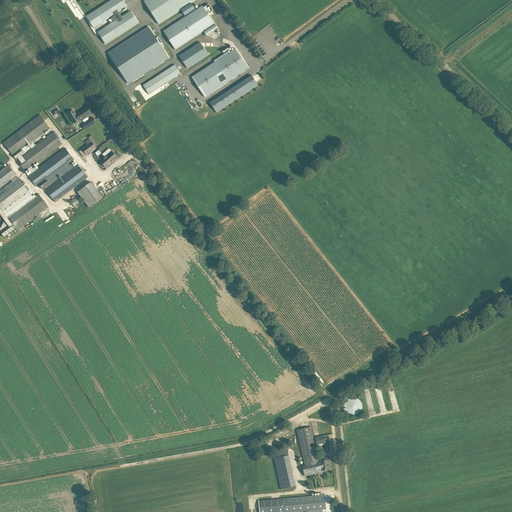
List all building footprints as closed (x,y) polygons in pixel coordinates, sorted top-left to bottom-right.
[(112,0),(86,17),(94,28),(114,15),(117,20),(98,32),(105,44),(138,23),(130,11),(122,17),(118,12),(127,6),(123,0),(112,0)] [(145,0),(143,1),(159,24),(181,10),(191,3),(195,1),(195,0),(145,0)] [(191,3),(181,10),(185,16),(195,9),(191,3)] [(202,6),(163,31),(175,50),(214,24),(207,14),(210,12),(206,6),(204,8),(202,6)] [(204,32),(206,36),(218,29),(215,24),(204,32)] [(148,27),(108,53),(128,83),(131,81),(132,82),(145,73),(145,72),(151,68),(152,69),(165,60),(165,59),(168,57),(161,47),(163,45),(158,37),(156,38),(148,27)] [(200,42),(179,56),(188,69),(208,55),(200,42)] [(215,62),(192,77),(205,97),(248,68),(235,49),(228,53),(227,52),(214,61),(215,62)] [(175,64),(143,86),(148,94),(181,73),(179,70),(182,68),(180,65),(177,67),(175,64)] [(252,76),(210,103),(217,114),(259,86),(252,76)] [(68,114),(74,124),(90,114),(87,108),(76,115),(73,111),(72,112),(71,111),(69,112),(69,113),(68,114)] [(4,143),(14,156),(29,145),(32,149),(17,160),(25,172),(29,169),(32,173),(29,176),(37,187),(74,160),(65,148),(36,170),(33,166),(62,144),(53,132),(36,145),(33,141),(50,128),(40,115),(4,143)] [(82,126),(84,130),(96,122),(93,118),(89,121),(82,126)] [(96,147),(92,142),(90,139),(86,142),(88,145),(82,149),(86,155),(96,147)] [(105,158),(100,162),(106,168),(114,161),(117,158),(112,151),(112,152),(109,148),(108,149),(102,154),(105,158)] [(69,163),(39,186),(42,190),(44,188),(45,189),(55,202),(87,178),(78,164),(73,168),(71,165),(69,163)] [(8,165),(0,170),(0,188),(11,180),(12,182),(0,191),(0,219),(3,218),(5,220),(33,198),(18,177),(17,178),(15,176),(16,175),(8,165)] [(77,192),(89,208),(103,198),(102,197),(98,192),(91,182),(87,185),(77,192)] [(0,228),(0,231),(4,237),(16,229),(17,231),(48,207),(39,194),(5,220),(0,228)] [(81,202),(78,197),(71,201),(74,206),(81,202)] [(354,397),(353,397),(352,397),(351,398),(350,398),(349,398),(348,399),(347,399),(347,400),(346,401),(345,401),(345,402),(344,403),(344,404),(344,405),(344,406),(344,407),(344,408),(344,409),(344,410),(345,411),(345,412),(346,413),(347,414),(348,415),(349,415),(350,416),(351,416),(352,416),(353,416),(354,416),(355,416),(356,416),(357,415),(358,415),(359,414),(360,414),(360,413),(361,412),(361,411),(362,410),(362,409),(362,408),(362,407),(362,406),(362,405),(362,404),(362,403),(361,402),(360,401),(360,400),(359,399),(358,399),(357,398),(356,398),(355,398),(354,397)] [(302,466),(304,476),(318,473),(318,474),(323,474),(322,470),(321,462),(319,462),(311,427),(297,430),(305,466),(302,466)] [(315,438),(317,444),(317,442),(324,440),(325,442),(324,436),(315,438)] [(278,458),(273,459),(280,489),(295,486),(287,448),(277,450),(278,458)] [(321,462),(322,470),(330,470),(330,463),(328,463),(328,460),(320,461),(321,462)] [(278,483),(274,484),(274,481),(270,482),(270,485),(270,490),(279,488),(278,483)] [(322,511),(322,510),(326,509),(325,495),(321,495),(321,493),(319,493),(319,495),(258,501),(259,511),(322,511)]
